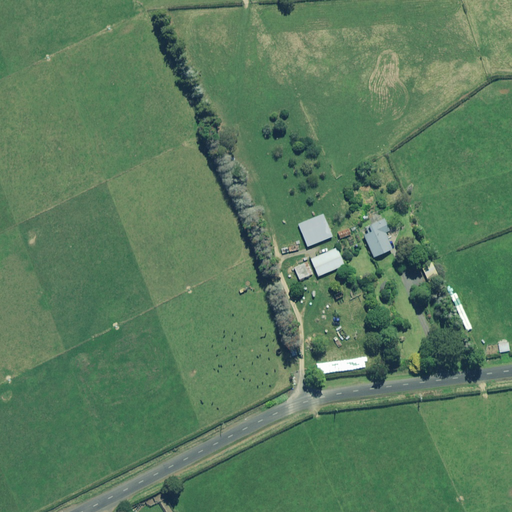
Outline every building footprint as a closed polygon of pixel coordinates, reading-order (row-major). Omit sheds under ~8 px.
[(333,237),(324,214),(298,224),(308,247),(333,237)] [(388,232),(383,220),(366,227),(369,233),(364,235),(374,257),(393,249),(386,233),(388,232)] [(337,232),(340,239),(352,235),(349,228),(337,232)] [(288,246),(290,252),(300,249),(298,243),(288,246)] [(290,252),(288,246),(281,248),(282,254),(290,252)] [(344,265),(337,248),(311,259),(318,276),(344,265)] [(313,274),(308,262),(295,268),(299,280),(313,274)] [(437,275),(431,262),(421,266),(427,279),(437,275)] [(448,279),(444,281),(450,297),(455,295),(448,279)] [(510,351),(509,343),(499,344),(500,352),(510,351)]
